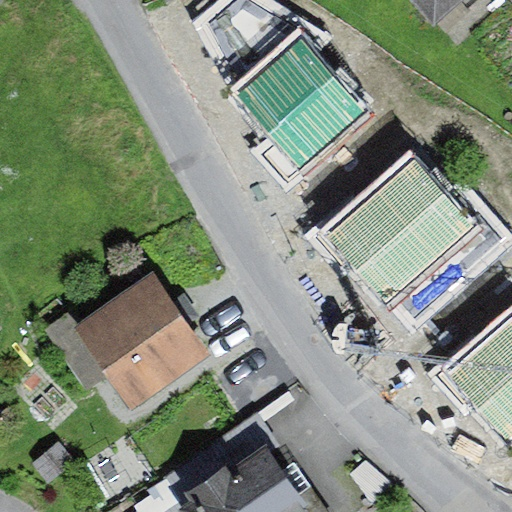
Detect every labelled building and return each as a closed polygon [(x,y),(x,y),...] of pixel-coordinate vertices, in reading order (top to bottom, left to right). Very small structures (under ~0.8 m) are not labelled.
[(461,0),(412,0),(433,24),(461,0)] [(416,161),(367,196),(384,221),(434,187),(416,161)] [(511,254),(475,280),(511,334),(511,254)] [(154,273),(76,326),(109,375),(131,408),(210,356),(154,273)] [(85,391),(109,375),(76,326),(69,314),(45,329),(85,391)] [(511,368),(499,378),(511,397),(511,368)] [(59,443),(34,463),(50,483),(76,463),(59,443)] [(190,501),(178,508),(181,511),(311,511),(268,449),(231,474),(225,465),(184,492),(190,501)] [(365,461),(350,476),(373,505),(395,486),(365,461)]
